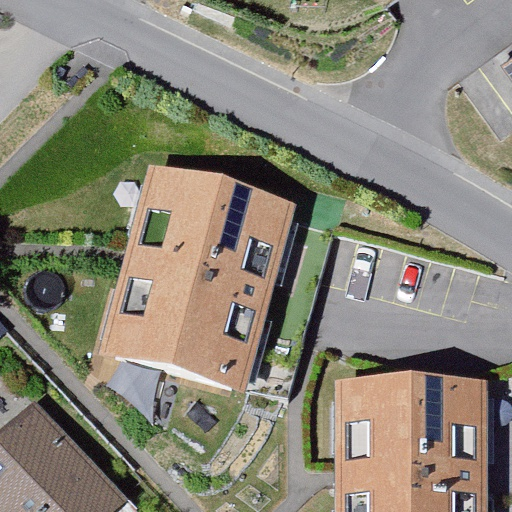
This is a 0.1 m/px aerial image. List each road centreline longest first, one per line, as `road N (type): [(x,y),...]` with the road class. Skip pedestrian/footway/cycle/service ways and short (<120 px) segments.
road 1 (residential): [(33,0),(331,145)]
road 2 (residential): [(331,145),(511,7)]
road 3 (residential): [(331,145),(430,194),(511,250)]
